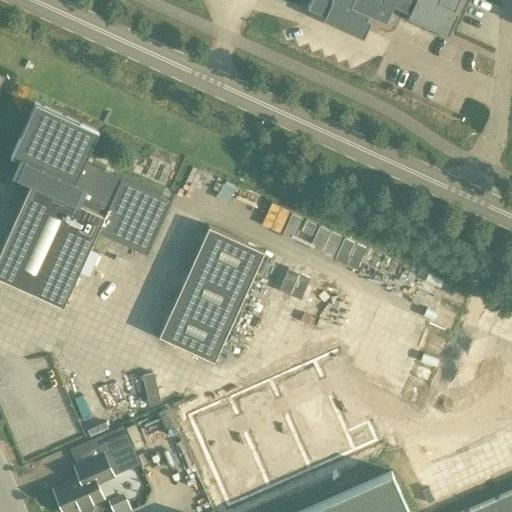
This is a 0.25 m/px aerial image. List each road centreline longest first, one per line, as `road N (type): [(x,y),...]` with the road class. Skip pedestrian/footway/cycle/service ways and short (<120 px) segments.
road 1 (secondary): [(469,197),(30,0)]
road 2 (residential): [(506,0),(491,150),(469,197)]
